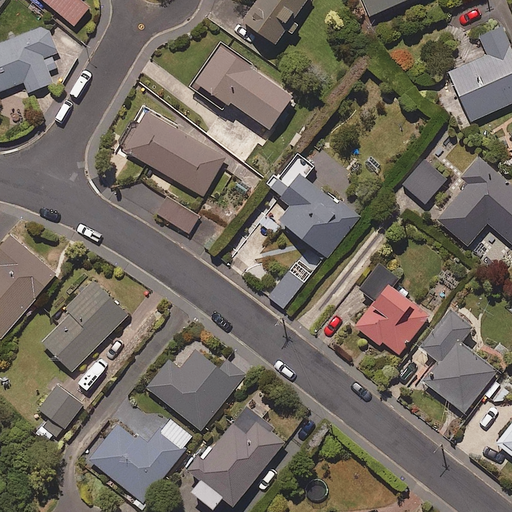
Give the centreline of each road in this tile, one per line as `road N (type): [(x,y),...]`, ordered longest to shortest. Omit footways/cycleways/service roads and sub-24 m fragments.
road 1 (residential): [(48,189),(205,282),(489,511)]
road 2 (residential): [(138,17),(48,189)]
